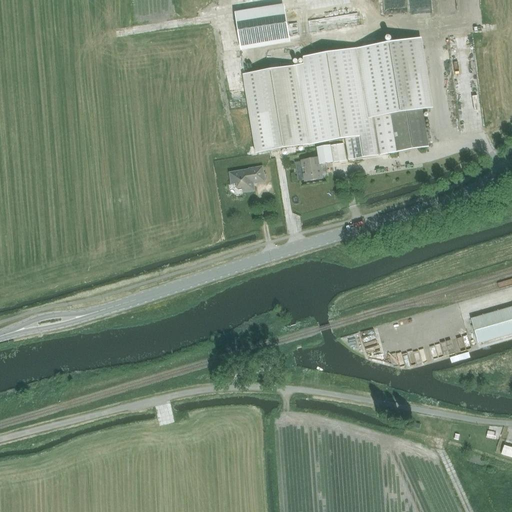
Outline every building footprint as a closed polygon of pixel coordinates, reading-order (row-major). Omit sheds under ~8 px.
[(285,6),(235,14),(241,51),(291,43),(285,6)] [(422,110),(427,109),(415,40),(400,42),(304,58),(304,65),(293,67),(297,88),(306,146),(330,142),(346,140),(349,160),(378,156),(381,155),(396,153),(428,148),(422,110)] [(297,88),(293,67),(245,75),(258,153),(286,149),(287,154),(295,153),(294,147),(306,146),(297,88)] [(322,179),(320,163),(332,161),(332,163),(346,161),(343,144),(317,148),(319,158),(301,161),(304,182),(322,179)] [(249,171),(230,174),(232,185),(234,184),(235,188),(239,191),(243,190),(243,192),(254,191),(252,184),(264,182),(262,168),(249,170),(249,171)] [(477,344),(511,333),(511,307),(470,319),(477,344)] [(453,335),(437,342),(442,353),(458,346),(453,335)] [(425,344),(418,346),(420,357),(427,356),(425,344)] [(407,349),(410,362),(415,361),(412,348),(407,349)]
